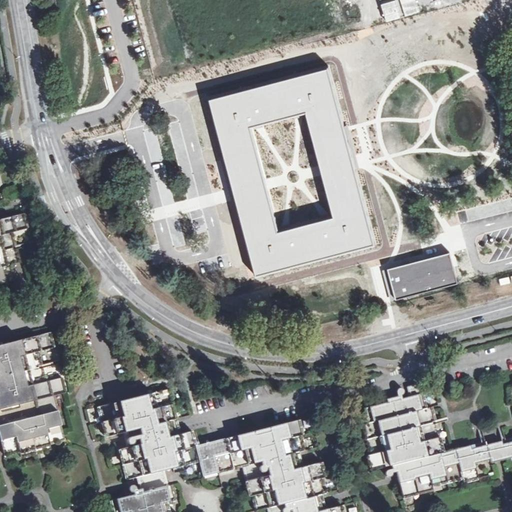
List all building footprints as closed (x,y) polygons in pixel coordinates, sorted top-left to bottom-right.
[(256,274),(376,243),(352,152),(329,65),(210,97),(234,189),(256,274)] [(0,282),(13,279),(10,265),(19,263),(11,233),(27,228),(24,213),(0,219),(0,282)] [(449,253),(389,270),(397,299),(457,282),(449,253)] [(381,275),(307,291),(313,317),(375,303),(372,292),(384,289),(381,275)] [(389,292),(377,296),(379,304),(391,300),(389,292)] [(0,438),(1,442),(4,455),(20,452),(22,457),(51,449),(49,444),(65,440),(61,425),(58,411),(54,395),(65,392),(61,377),(47,381),(45,382),(37,351),(40,351),(54,347),(50,333),(36,336),(22,340),(0,345),(0,438)] [(438,438),(430,408),(426,409),(422,393),(419,384),(406,387),(409,397),(402,399),(401,396),(403,394),(404,391),(402,389),(399,388),(396,390),(396,392),(396,395),(386,398),(387,402),(364,407),(367,422),(361,424),(369,454),(365,454),(370,471),(390,466),(392,466),(393,468),(389,469),(387,470),(386,474),(388,476),(391,477),(393,475),(393,471),(399,470),(401,480),(404,494),(429,488),(428,485),(464,476),(465,480),(476,477),(472,462),(491,458),(491,461),(499,459),(511,455),(511,437),(494,442),(485,445),(484,442),(442,453),(438,438)] [(120,402),(98,407),(102,421),(105,437),(124,432),(128,432),(130,437),(126,440),(128,443),(131,445),(131,446),(119,449),(123,465),(127,479),(136,476),(142,475),(151,472),(165,469),(179,466),(196,461),(201,479),(240,469),(248,498),(251,497),(254,511),(255,511),(266,509),(266,511),(343,511),(341,504),(328,508),(322,509),(318,495),(327,493),(323,479),(326,478),(321,461),(303,465),(300,452),(304,451),(300,436),(303,435),(299,418),(288,421),(239,433),(192,445),(190,433),(179,435),(175,419),(171,404),(167,390),(150,394),(120,402)] [(142,475),(136,476),(137,483),(139,489),(142,488),(143,492),(169,485),(167,476),(165,469),(151,472),(142,475)] [(171,485),(169,485),(110,501),(113,511),(169,511),(167,502),(175,500),(171,485)]
